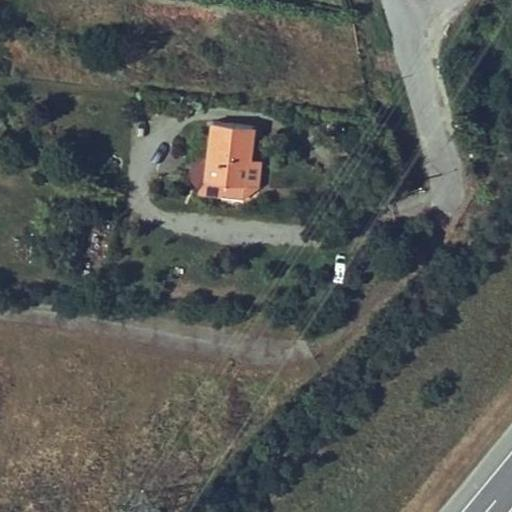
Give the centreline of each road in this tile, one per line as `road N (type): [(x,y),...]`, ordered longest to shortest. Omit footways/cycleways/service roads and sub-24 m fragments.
road 1 (unknown): [(449,196),(332,234),(230,233),(158,219),(132,191),(147,124)]
road 2 (unclassified): [(410,28),(449,196),(431,239)]
